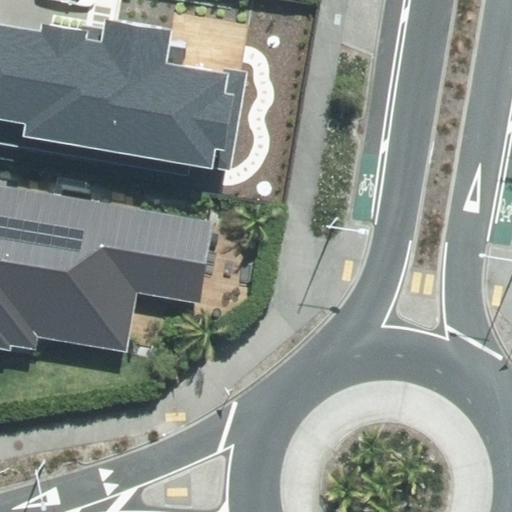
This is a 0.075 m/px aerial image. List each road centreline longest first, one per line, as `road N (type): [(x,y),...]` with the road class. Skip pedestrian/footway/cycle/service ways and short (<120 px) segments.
road 1 (tertiary): [(510,0),(470,232),(472,361)]
road 2 (tertiary): [(357,342),(395,210),(430,0)]
road 3 (residential): [(74,511),(101,483),(283,394)]
road 4 (tertiary): [(264,511),(264,435),(283,394)]
road 5 (tertiary): [(357,342),(436,343),(472,361)]
